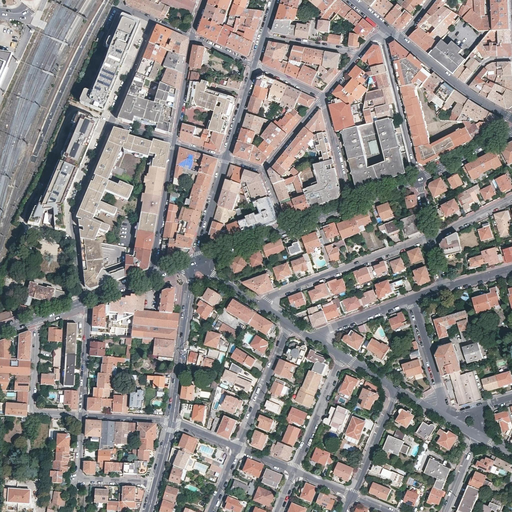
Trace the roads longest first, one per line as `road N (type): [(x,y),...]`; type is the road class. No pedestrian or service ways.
road 1 (residential): [(110,123),(72,219),(84,301)]
road 2 (residential): [(432,236),(275,293),(264,305)]
road 3 (residential): [(192,263),(170,420)]
road 4 (residential): [(417,178),(384,24)]
road 5 (residential): [(82,415),(32,411),(38,318)]
road 6 (residential): [(82,415),(79,478),(155,482)]
road 7 (residential): [(152,277),(174,142)]
road 8 (residential): [(290,322),(238,447)]
road 9 (residential): [(342,354),(294,470)]
